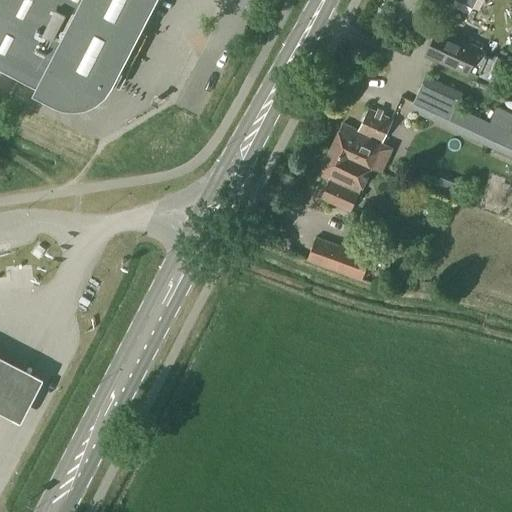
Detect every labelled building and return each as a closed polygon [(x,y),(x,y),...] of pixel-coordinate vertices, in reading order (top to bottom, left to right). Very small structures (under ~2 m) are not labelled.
[(0,0),(0,68),(39,89),(37,92),(55,102),(65,104),(76,104),(86,102),(96,98),(104,92),(110,84),(111,82),(117,84),(123,71),(118,68),(153,0),(0,0)] [(467,74),(479,49),(438,30),(427,56),(467,74)] [(501,152),(511,156),(511,113),(494,106),(487,121),(465,110),(455,106),(462,92),(425,75),(409,109),(501,153),(501,152)] [(342,124),(331,150),(370,168),(380,173),(392,147),(382,143),(393,120),(368,108),(358,131),(342,124)] [(358,193),(370,168),(331,150),(319,175),(329,180),(320,199),(350,213),(359,194),(358,193)] [(0,240),(0,253),(43,245),(40,232),(0,240)] [(362,280),(370,257),(315,237),(307,260),(362,280)] [(426,248),(420,261),(431,266),(437,252),(426,248)] [(417,281),(408,277),(404,286),(413,290),(417,281)] [(73,285),(62,321),(73,325),(84,289),(73,285)] [(69,374),(80,331),(70,328),(59,371),(69,374)] [(0,402),(8,407),(23,415),(46,370),(30,362),(0,346),(0,402)] [(16,455),(24,460),(34,442),(26,437),(16,455)]
